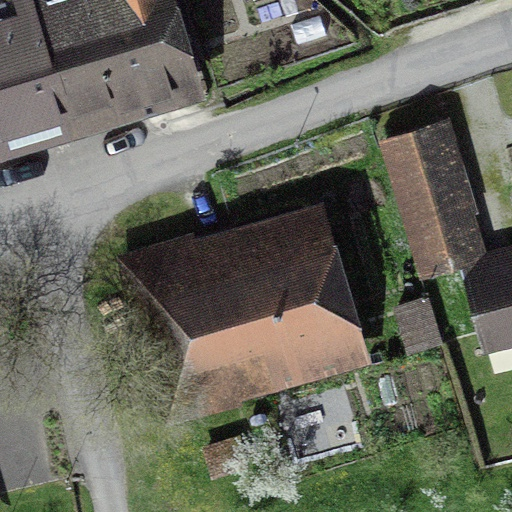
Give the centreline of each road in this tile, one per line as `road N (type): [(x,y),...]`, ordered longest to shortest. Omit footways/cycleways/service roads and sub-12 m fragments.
road 1 (residential): [(41,204),(511,39)]
road 2 (residential): [(41,204),(111,511)]
